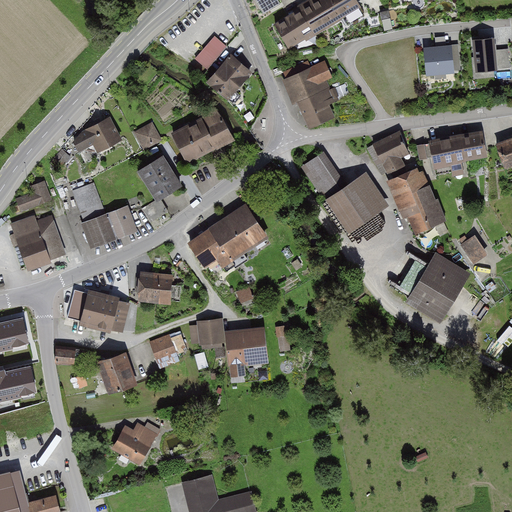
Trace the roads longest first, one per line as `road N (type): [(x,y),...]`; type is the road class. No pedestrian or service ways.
road 1 (track): [(280,146),(373,286),(428,329),(511,370)]
road 2 (residential): [(41,297),(171,230),(291,135)]
road 3 (tertiary): [(174,0),(0,191)]
road 4 (residential): [(291,135),(511,109)]
road 5 (residential): [(86,511),(57,405),(41,297)]
road 6 (residential): [(291,135),(235,0)]
